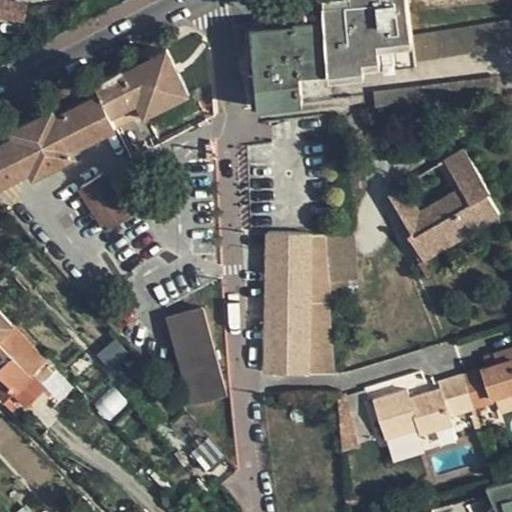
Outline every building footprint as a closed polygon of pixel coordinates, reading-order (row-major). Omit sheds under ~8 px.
[(1,0),(0,4),(0,18),(26,24),(29,7),(1,0)] [(323,0),(324,12),(315,13),(319,66),(362,62),(363,69),(383,66),(379,38),(410,32),(406,9),(404,0),(323,0)] [(297,68),(319,66),(315,13),(293,15),(294,24),(271,26),(251,28),(257,103),(300,99),(297,68)] [(379,38),(383,66),(417,64),(416,59),(511,43),(511,17),(413,33),(379,38)] [(18,138),(0,146),(0,187),(36,170),(40,177),(80,156),(77,149),(147,112),(151,117),(213,84),(212,78),(210,42),(196,35),(171,49),(132,68),(99,84),(103,95),(60,116),(57,109),(35,121),(16,130),(18,138)] [(498,73),(374,88),(376,103),(500,88),(498,73)] [(410,183),(393,193),(418,236),(414,239),(428,262),(447,251),(453,262),(483,245),(476,234),(505,217),(491,193),(495,191),(469,148),(450,159),(466,186),(426,210),(410,183)] [(110,173),(84,189),(110,232),(136,215),(110,173)] [(270,231),(268,372),(335,376),(335,304),(352,303),(352,283),(362,282),(358,230),(332,232),(270,231)] [(0,306),(0,382),(7,391),(13,385),(26,399),(37,389),(34,385),(40,379),(36,375),(51,361),(0,306)] [(207,308),(171,317),(194,404),(231,394),(207,308)] [(123,340),(105,354),(115,367),(132,353),(123,340)] [(381,398),(393,437),(404,434),(410,456),(428,450),(423,435),(455,425),(452,417),(496,403),(494,397),(511,391),(511,348),(497,353),(500,364),(442,382),(444,389),(412,398),(410,390),(381,398)] [(345,419),(347,452),(359,452),(357,418),(345,419)] [(511,480),(490,486),(501,511),(511,509),(511,480)]
